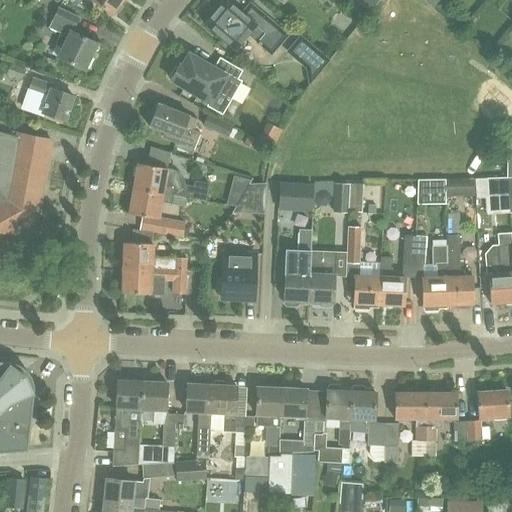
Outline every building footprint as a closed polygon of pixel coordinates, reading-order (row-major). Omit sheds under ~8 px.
[(93,0),(113,14),(122,0),(93,0)] [(273,39),(281,29),(250,2),(242,12),(228,0),(222,0),(204,22),(235,49),(247,34),(257,42),(265,33),(273,39)] [(58,8),(53,19),(49,27),(61,32),(56,43),(63,47),(58,57),(84,70),(97,43),(72,31),(79,18),(58,8)] [(286,51),(305,68),(308,84),(309,85),(329,60),(301,35),(286,51)] [(213,67),(188,53),(181,65),(178,64),(178,65),(175,65),(170,74),(172,77),(170,80),(210,102),(215,92),(230,100),(241,81),(237,78),(242,70),(219,57),(213,67)] [(1,71),(6,73),(6,74),(22,79),(25,68),(4,61),(1,71)] [(65,120),(74,96),(51,88),(52,84),(33,78),(28,91),(37,94),(32,108),(65,120)] [(157,103),(154,111),(148,112),(145,120),(149,124),(148,125),(165,132),(163,136),(175,141),(173,146),(191,153),(200,132),(193,129),(197,119),(157,103)] [(221,133),(221,132),(226,134),(231,124),(226,121),(208,113),(203,124),(221,133)] [(0,240),(36,220),(51,140),(18,134),(18,136),(0,130),(0,240)] [(180,172),(176,169),(167,167),(160,166),(154,165),(150,165),(137,162),(133,188),(174,195),(206,200),(209,182),(194,180),(193,185),(185,183),(185,180),(183,176),(180,172)] [(506,177),(487,178),(488,196),(509,196),(509,194),(508,177),(506,177)] [(473,195),(472,178),(445,178),(445,180),(446,193),(446,196),(473,195)] [(417,180),(417,192),(446,193),(445,180),(417,180)] [(277,181),(276,209),(312,210),(312,182),(277,181)] [(348,210),(349,183),(334,182),(333,212),(348,212),(348,210)] [(363,183),(349,183),(348,210),(362,211),(363,183)] [(239,204),(264,205),(265,187),(248,187),(239,204)] [(159,218),(161,202),(172,204),(174,195),(133,188),(128,213),(159,218)] [(186,221),(162,217),(159,233),(184,237),(186,221)] [(370,253),(371,224),(361,224),(361,253),(370,253)] [(348,225),(346,263),(356,263),(359,263),(359,262),(361,226),(348,225)] [(298,249),(286,248),(284,303),(286,305),(296,306),(298,303),(299,300),(309,301),(310,251),(311,251),(312,229),(299,229),(298,249)] [(490,303),(511,300),(511,263),(511,247),(509,232),(497,233),(500,273),(488,274),(490,303)] [(446,234),(446,244),(448,304),(457,304),(460,309),(469,309),(471,303),(473,303),(472,275),(460,275),(459,234),(446,234)] [(414,235),(403,235),(402,265),(413,265),(414,235)] [(426,236),(414,235),(413,265),(425,266),(426,236)] [(152,243),(124,242),(123,267),(152,267),(152,243)] [(424,276),(424,310),(438,310),(439,304),(448,304),(446,244),(432,244),(432,264),(436,264),(436,276),(424,276)] [(333,302),(335,275),(335,252),(311,251),(310,251),(309,301),(319,301),(319,304),(321,306),(330,307),(332,305),(333,302)] [(221,296),(240,297),(240,295),(250,295),(250,298),(253,298),(255,253),(223,252),(222,276),(217,276),(216,292),(221,292),(221,296)] [(380,272),(379,304),(403,305),(405,277),(391,276),(392,256),(381,256),(380,263),(380,272)] [(200,260),(175,258),(174,268),(199,269),(200,260)] [(354,282),(353,302),(354,302),(354,308),(369,308),(369,307),(369,303),(378,304),(379,304),(380,272),(380,263),(359,262),(359,263),(356,263),(356,274),(355,274),(354,282)] [(122,292),(126,292),(126,296),(133,296),(133,293),(163,294),(164,278),(174,279),(174,292),(185,293),(186,269),(174,268),(152,267),(123,267),(122,292)] [(10,363),(0,362),(0,451),(26,449),(32,396),(32,392),(32,390),(32,388),(32,386),(32,383),(31,381),(30,378),(29,376),(28,374),(26,372),(24,370),(22,369),(19,366),(17,365),(14,364),(10,363)] [(187,384),(186,411),(198,412),(197,429),(210,430),(211,415),(211,412),(212,384),(199,384),(199,380),(188,379),(188,384),(187,384)] [(138,464),(142,381),(117,380),(115,433),(125,434),(124,453),(114,452),(114,463),(138,464)] [(211,415),(210,430),(244,431),(244,426),(253,427),(253,418),(245,417),(244,417),(236,417),(237,413),(235,413),(236,386),(236,385),(226,385),(225,381),(213,380),(212,384),(211,412),(211,415)] [(165,414),(165,410),(166,410),(167,382),(142,381),(141,409),(156,409),(155,413),(165,414)] [(327,386),(325,417),(350,418),(351,391),(340,390),(341,387),(338,384),(330,384),(327,386)] [(368,431),(367,445),(384,445),(385,426),(385,422),(374,422),(376,392),(365,391),(365,388),(363,385),(354,385),(351,387),(349,431),(368,431)] [(266,425),(265,445),(279,446),(279,439),(280,415),(282,387),(257,386),(256,414),(257,414),(257,425),(266,425)] [(295,416),(304,416),(306,394),(306,389),(282,387),(280,415),(295,416)] [(479,417),(509,415),(507,390),(477,392),(479,417)] [(412,440),(412,456),(425,456),(425,440),(426,440),(426,393),(394,393),(394,418),(416,417),(416,440),(412,440)] [(426,393),(426,440),(426,457),(437,457),(436,427),(441,427),(441,418),(457,418),(457,393),(426,393)] [(184,413),(167,413),(165,413),(163,423),(162,445),(174,445),(175,424),(184,424),(184,413)] [(302,444),(292,443),(291,453),(313,451),(314,434),(314,420),(303,420),(302,444)] [(314,420),(314,434),(323,435),(323,421),(314,420)] [(481,420),(466,421),(466,440),(490,438),(489,426),(481,427),(481,420)] [(454,421),(454,441),(466,440),(466,421),(454,421)] [(385,426),(384,462),(398,462),(398,427),(385,426)] [(340,428),(339,443),(349,444),(349,431),(349,428),(340,428)] [(209,444),(196,444),(195,458),(208,459),(209,444)] [(234,445),(234,456),(244,456),(244,445),(234,445)] [(173,462),(174,446),(162,446),(161,463),(173,462)] [(342,450),(319,448),(318,462),(341,464),(342,450)] [(291,454),(279,454),(279,456),(270,456),(269,494),(290,495),(291,454)] [(290,495),(311,496),(312,455),(291,454),(290,495)] [(245,474),(256,475),(257,456),(246,456),(245,474)] [(175,462),(176,475),(177,480),(206,478),(205,460),(175,462)] [(174,462),(142,464),(144,478),(176,475),(174,462)] [(30,475),(26,511),(45,511),(49,477),(30,475)] [(6,477),(4,507),(23,509),(25,480),(6,477)] [(147,498),(149,482),(106,478),(104,504),(159,509),(160,499),(147,498)] [(362,486),(339,484),(338,505),(362,500),(362,486)] [(432,511),(491,511),(492,498),(433,497),(432,511)]
